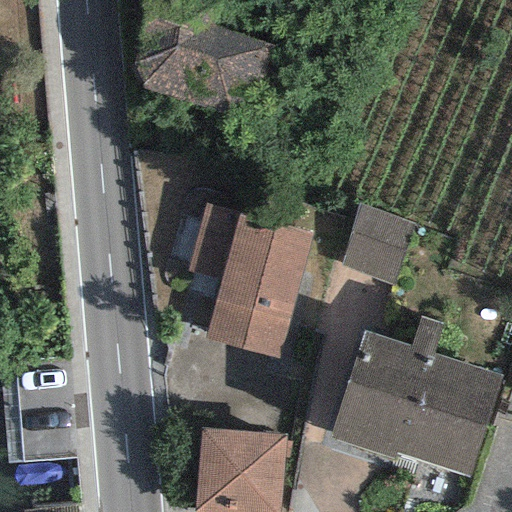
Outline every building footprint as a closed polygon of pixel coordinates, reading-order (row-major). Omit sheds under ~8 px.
[(221,2),(213,0),(141,0),(138,7),(133,42),(132,74),(141,93),(206,113),(236,101),(254,86),(273,44),(212,27),(221,2)] [(312,231),(203,203),(186,272),(220,281),(204,341),(279,360),(312,231)] [(411,225),(357,205),(340,266),(393,283),(411,225)] [(363,331),(328,438),(393,460),(396,453),(469,477),(503,375),(431,354),(441,326),(419,318),(409,348),(363,331)] [(277,511),(284,436),(199,428),(191,511),(277,511)]
